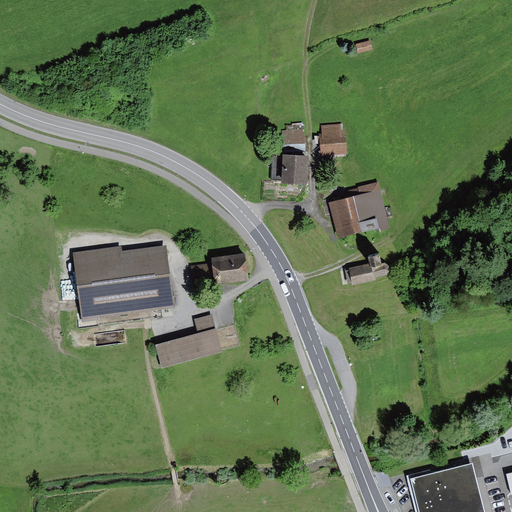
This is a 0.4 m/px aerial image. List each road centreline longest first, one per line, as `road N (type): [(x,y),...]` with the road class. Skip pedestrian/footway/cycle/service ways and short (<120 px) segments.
road 1 (primary): [(379,511),(288,280),(256,229),(190,170),(0,107)]
road 2 (track): [(242,215),(309,198),(305,49),(315,0)]
road 3 (track): [(154,332),(145,338),(147,365),(176,485)]
